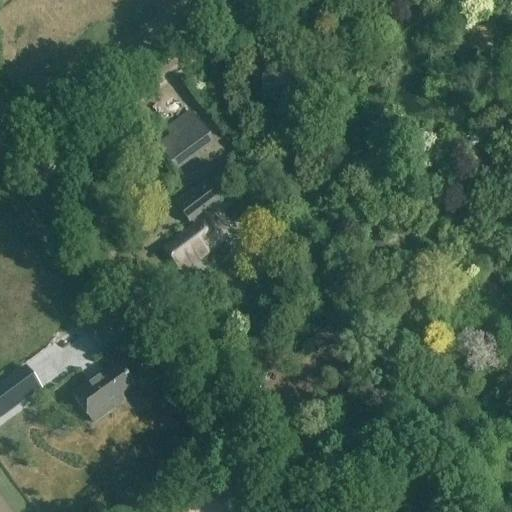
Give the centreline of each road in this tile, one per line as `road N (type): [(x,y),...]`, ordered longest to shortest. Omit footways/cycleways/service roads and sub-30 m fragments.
road 1 (unclassified): [(292,511),(0,118)]
road 2 (track): [(271,0),(38,170)]
